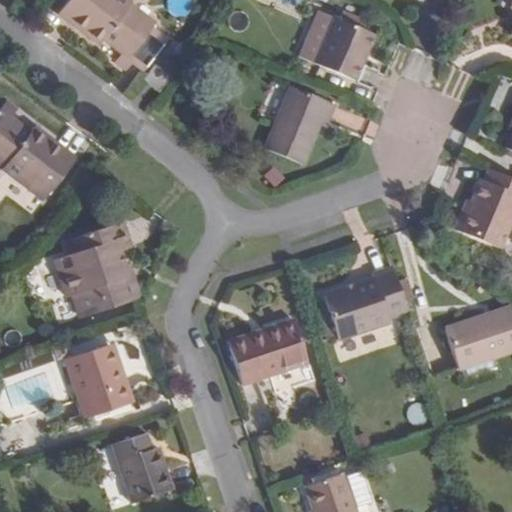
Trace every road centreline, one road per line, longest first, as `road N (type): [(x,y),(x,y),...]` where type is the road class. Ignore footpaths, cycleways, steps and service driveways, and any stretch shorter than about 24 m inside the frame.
road 1 (residential): [(0,24),(219,201),(217,235)]
road 2 (residential): [(217,235),(182,304),(247,511)]
road 3 (residential): [(217,235),(414,169),(432,124)]
